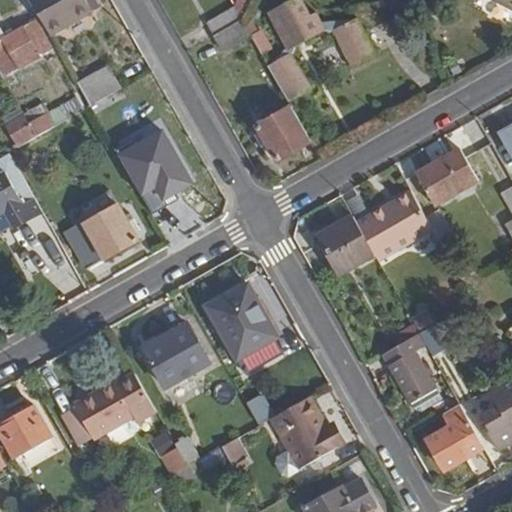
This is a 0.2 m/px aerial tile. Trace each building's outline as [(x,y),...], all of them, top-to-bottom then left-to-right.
[(29,0),(51,38),(93,13),(85,0),(29,0)] [(244,0),(238,13),(243,21),(244,24),(255,0),(244,0)] [(290,47),(282,61),(270,68),(289,101),(311,88),(293,58),(297,47),(328,30),(335,31),(354,65),(377,54),(359,22),(326,23),(321,14),(313,19),(300,0),(294,0),(271,13),(290,47)] [(431,0),(413,0),(421,16),(434,10),(431,0)] [(511,0),(490,0),(511,10),(511,0)] [(235,7),(207,23),(215,37),(243,21),(238,13),(235,7)] [(404,9),(390,13),(393,25),(407,21),(404,9)] [(53,49),(37,21),(5,39),(0,31),(0,74),(2,79),(53,49)] [(215,37),(224,52),(252,36),(244,24),(243,21),(215,37)] [(262,30),(252,36),(262,55),(273,49),(262,30)] [(455,60),(447,65),(454,76),(462,71),(455,60)] [(122,90),(109,68),(78,85),(91,108),(122,90)] [(80,97),(46,117),(53,129),(87,110),(80,97)] [(259,128),(278,161),(312,142),(293,108),(258,127),(259,128)] [(19,109),(2,118),(20,148),(37,139),(30,126),(19,109)] [(46,117),(30,126),(37,139),(53,129),(46,117)] [(112,150),(146,212),(192,187),(158,125),(112,150)] [(511,132),(503,138),(511,154),(511,132)] [(479,182),(460,150),(417,175),(436,207),(477,183),(479,182)] [(0,237),(3,235),(1,231),(31,214),(24,202),(34,196),(10,154),(0,159),(0,237)] [(511,214),(511,223),(507,227),(511,236),(511,188),(501,195),(511,214)] [(410,190),(356,220),(376,256),(379,261),(433,230),(426,217),(410,190)] [(78,211),(85,222),(86,226),(120,206),(112,191),(78,211)] [(67,233),(89,270),(140,240),(120,206),(86,226),(85,222),(67,233)] [(439,209),(426,217),(433,230),(440,241),(453,233),(439,209)] [(319,238),(341,276),(376,256),(353,215),(318,235),(319,238)] [(278,337),(249,285),(208,309),(238,360),(242,358),(249,371),(281,353),(274,340),(278,337)] [(427,309),(411,318),(420,335),(436,326),(427,309)] [(436,326),(420,335),(426,346),(432,356),(456,343),(445,321),(436,326)] [(209,365),(186,326),(144,351),(167,391),(209,365)] [(420,335),(377,359),(396,395),(406,389),(413,401),(435,389),(415,352),(426,346),(420,335)] [(157,412),(135,372),(114,383),(114,382),(99,391),(101,396),(77,410),(93,439),(94,441),(134,418),(138,423),(157,412)] [(489,433),(498,451),(511,443),(511,377),(490,390),(499,407),(482,416),(491,432),(489,433)] [(396,395),(402,405),(403,407),(410,403),(414,410),(421,412),(442,399),(436,388),(435,389),(413,401),(406,389),(396,395)] [(101,396),(99,391),(74,405),(76,408),(77,410),(101,396)] [(332,428),(327,430),(310,400),(273,421),(289,450),(301,471),(343,447),(332,428)] [(428,442),(444,471),(484,448),(460,406),(450,412),(458,425),(428,442)] [(54,440),(35,407),(0,426),(0,432),(16,461),(54,440)] [(62,416),(79,445),(80,447),(93,439),(77,410),(76,408),(62,416)] [(168,431),(150,441),(160,459),(162,457),(178,449),(176,446),(168,431)] [(176,446),(178,449),(189,468),(198,463),(201,461),(189,439),(176,446)] [(240,439),(223,449),(230,460),(237,472),(250,465),(248,461),(250,458),(240,439)] [(178,449),(162,457),(174,477),(189,468),(178,449)] [(201,461),(198,463),(204,474),(207,472),(224,463),(230,460),(223,449),(201,461)] [(301,471),(289,450),(277,457),(275,464),(282,476),(289,478),(301,471)] [(231,475),(224,463),(207,472),(213,484),(231,475)] [(305,509),(306,511),(368,511),(377,507),(362,481),(345,490),(343,488),(305,509)]
